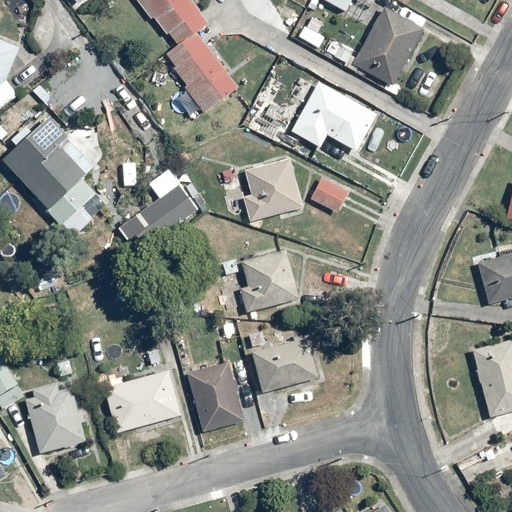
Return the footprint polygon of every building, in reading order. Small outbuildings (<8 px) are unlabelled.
[(208,24),(191,0),(140,0),(164,35),(167,33),(176,45),(163,54),(203,112),(239,88),(210,46),(208,47),(197,31),(208,24)] [(349,0),(323,0),(344,11),(349,0)] [(342,18),(321,7),(315,20),(336,31),(342,18)] [(422,30),(381,7),(350,61),(392,84),(422,30)] [(0,105),(15,95),(3,80),(10,67),(11,65),(19,50),(0,39),(0,105)] [(328,138),(355,152),(376,114),(315,81),(288,130),(322,150),(328,138)] [(93,167),(47,116),(0,158),(0,159),(72,238),(91,220),(81,209),(96,195),(81,178),(93,167)] [(301,207),(289,158),(243,169),(249,194),(241,196),(247,219),(301,207)] [(198,211),(165,168),(146,182),(158,198),(118,228),(138,256),(198,211)] [(348,189),(320,176),(309,200),(338,213),(348,189)] [(511,248),(498,250),(499,256),(477,259),(483,306),(511,302),(511,248)] [(243,257),(246,278),(247,284),(239,286),(242,305),(244,312),(250,311),(297,303),(288,249),(243,257)] [(333,341),(309,345),(307,336),(283,341),(277,316),(240,324),(243,338),(248,337),(259,393),(316,381),(315,372),(338,368),(333,341)] [(511,407),(511,341),(511,340),(470,350),(486,414),(511,407)] [(244,422),(229,361),(186,371),(200,432),(244,422)] [(179,416),(167,370),(104,386),(115,432),(179,416)] [(62,389),(60,382),(31,390),(33,397),(25,399),(39,453),(84,441),(70,387),(62,389)] [(365,511),(387,511),(381,502),(365,511)]
